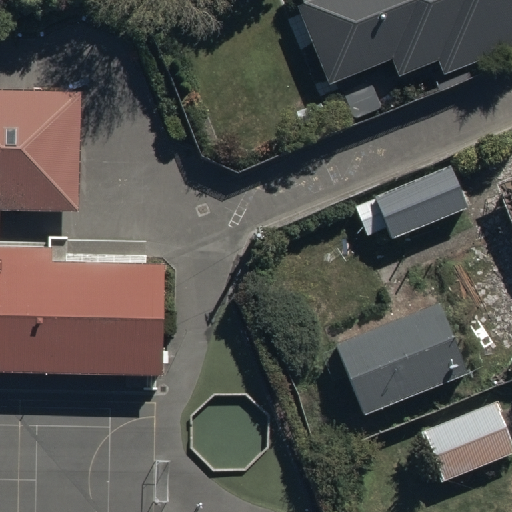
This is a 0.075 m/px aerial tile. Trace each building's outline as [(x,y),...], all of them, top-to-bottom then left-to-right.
[(511,0),(304,0),(312,19),(358,0),(373,0),(399,62),(437,47),(444,64),(511,35),(511,0)] [(77,90),(0,88),(0,205),(76,208),(77,90)] [(463,198),(447,156),(373,185),(389,227),(463,198)] [(511,164),(492,172),(511,221),(511,164)] [(156,247),(0,243),(0,373),(153,377),(156,247)] [(467,372),(428,276),(325,318),(364,414),(467,372)] [(511,443),(511,439),(494,394),(420,422),(440,472),(511,443)]
